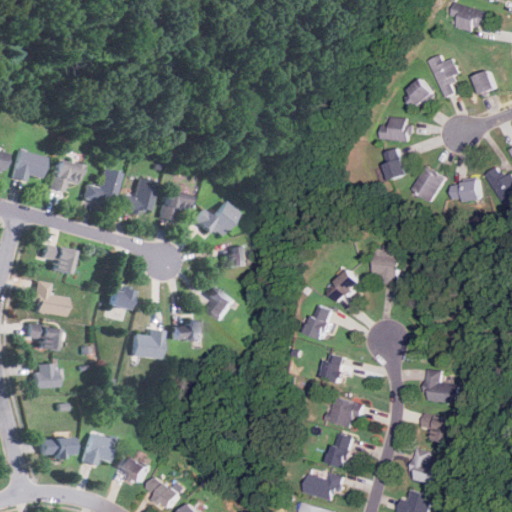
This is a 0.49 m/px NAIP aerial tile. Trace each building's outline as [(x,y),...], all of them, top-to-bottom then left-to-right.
[(452,15),(460,17),(458,26),(475,31),(477,22),(491,26),(495,12),(455,2),(452,15)] [(19,47),(17,62),(32,64),(34,45),(29,44),(28,48),(19,47)] [(462,73),(455,58),(446,62),(442,54),(431,60),(449,97),(461,91),(454,77),(462,73)] [(479,76),(485,95),(502,89),(495,70),(479,76)] [(420,105),(435,92),(421,77),(407,91),(420,105)] [(392,124),(383,124),(383,138),(413,139),(414,118),(392,117),(392,124)] [(394,180),(412,173),(403,147),(384,153),(394,180)] [(24,179),(26,173),(40,177),(45,156),(18,149),(11,175),(24,179)] [(62,190),(65,179),(77,182),(82,164),(56,157),(49,186),(62,190)] [(432,200),(447,178),(428,165),(413,187),(432,200)] [(511,173),(508,176),(501,165),(487,174),(508,206),(511,203),(511,173)] [(82,198),(113,204),(120,171),(101,167),(97,185),(85,183),(82,198)] [(118,205),(147,214),(157,182),(137,176),(132,195),(121,192),(118,205)] [(454,182),(456,202),(487,199),(485,180),(454,182)] [(171,219),(175,207),(186,210),(191,195),(167,188),(158,215),(171,219)] [(193,217),(217,237),(238,212),(222,200),(211,215),(202,207),(193,217)] [(72,248),(42,244),(41,257),(52,258),(51,270),(69,272),(72,248)] [(376,273),(384,274),(384,281),(400,283),(402,246),(378,244),(376,273)] [(249,265),(249,246),(230,246),(230,265),(249,265)] [(330,290),(344,303),(366,280),(351,267),(330,290)] [(64,315),(67,297),(48,294),(50,283),(35,281),(31,311),(64,315)] [(133,291),(112,285),(107,303),(128,309),(133,291)] [(210,310),(223,320),(237,299),(217,285),(209,295),(217,300),(210,310)] [(309,332),(327,339),(338,309),(320,302),(309,332)] [(205,321),(171,321),(171,340),(205,340),(205,321)] [(36,337),(36,348),(57,348),(57,325),(26,325),(26,337),(36,337)] [(146,335),(133,333),(130,355),(159,358),(162,330),(147,328),(146,335)] [(346,382),(352,357),(333,352),(326,377),(346,382)] [(33,386),(58,386),(58,363),(33,363),(33,386)] [(444,370),(428,368),(426,399),(461,402),(462,383),(442,382),(444,370)] [(354,426),(356,416),(364,418),(367,404),(337,396),(331,420),(354,426)] [(435,428),(434,439),(454,442),(457,417),(425,413),(423,427),(435,428)] [(81,460),(95,464),(97,458),(108,461),(115,438),(89,431),(81,460)] [(331,461),(350,468),(360,438),(340,432),(331,461)] [(40,455),(73,455),(73,437),(40,437),(40,455)] [(444,487),(450,468),(430,462),(434,451),(419,446),(410,476),(444,487)] [(145,483),(154,468),(126,451),(117,467),(145,483)] [(338,501),(346,476),(331,471),(329,477),(311,472),(305,491),(338,501)] [(174,508),(185,493),(159,474),(148,488),(174,508)] [(402,511),(431,511),(436,495),(409,488),(402,511)] [(339,511),(340,511),(304,501),(300,511),(339,511)] [(202,511),(191,502),(182,511),(202,511)]
